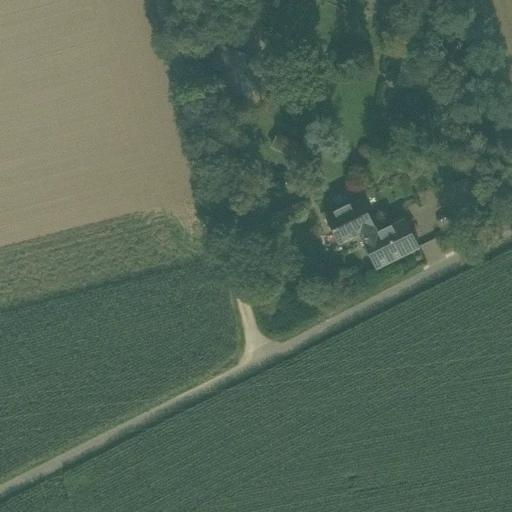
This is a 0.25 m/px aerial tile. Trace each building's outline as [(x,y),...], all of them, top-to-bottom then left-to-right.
[(212,65),(227,71),(258,84),(265,65),(220,46),(212,65)] [(402,66),(396,85),(411,90),(417,71),(402,66)] [(251,99),(258,84),(227,71),(221,87),(251,99)] [(298,144),(278,134),(270,149),(290,159),(296,147),(298,144)] [(310,151),(296,147),(290,171),(304,174),(310,151)] [(455,184),(458,196),(485,189),(481,177),(455,184)] [(491,213),(485,189),(458,196),(465,220),(491,213)] [(360,235),(362,241),(378,234),(362,201),(351,206),(350,205),(334,213),(335,214),(326,218),(339,245),(360,235)] [(362,241),(376,270),(401,258),(420,249),(406,220),(378,234),(362,241)]
